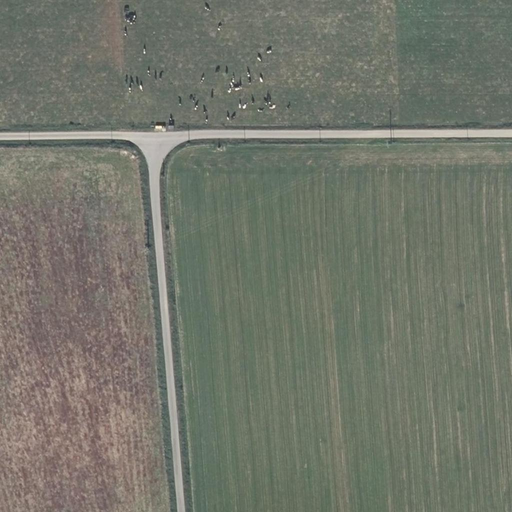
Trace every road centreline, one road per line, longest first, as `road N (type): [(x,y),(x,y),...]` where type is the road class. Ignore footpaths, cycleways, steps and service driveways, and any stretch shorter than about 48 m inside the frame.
road 1 (unclassified): [(155,135),(182,511)]
road 2 (unclassified): [(511,133),(155,135)]
road 3 (unclassified): [(155,135),(0,137)]
